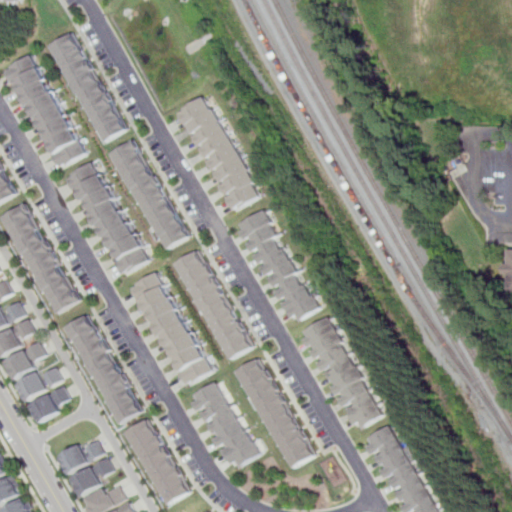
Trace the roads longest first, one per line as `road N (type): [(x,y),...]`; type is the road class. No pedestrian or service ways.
road 1 (residential): [(375,497),(346,511),(246,505),(227,492),(0,107)]
road 2 (residential): [(383,511),(85,0)]
road 3 (residential): [(0,399),(64,511)]
